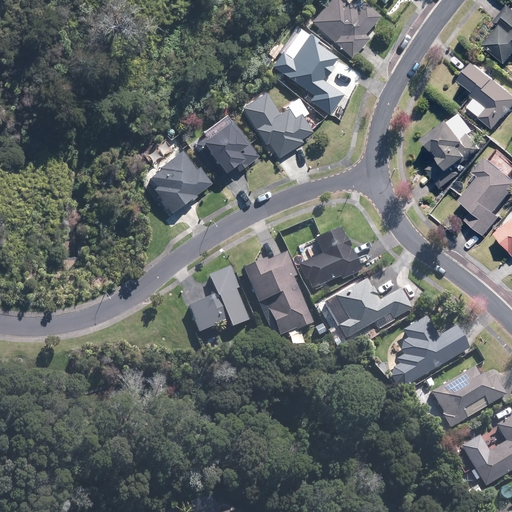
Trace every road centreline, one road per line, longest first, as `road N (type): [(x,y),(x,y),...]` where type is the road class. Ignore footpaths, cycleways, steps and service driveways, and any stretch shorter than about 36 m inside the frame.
road 1 (residential): [(378,173),(265,206),(126,300),(82,319),(0,323)]
road 2 (residential): [(378,173),(407,234),(511,322)]
road 3 (residential): [(453,0),(387,101),(376,137),(378,173)]
